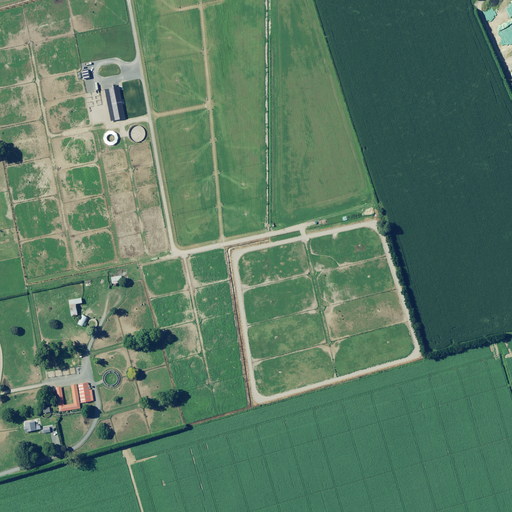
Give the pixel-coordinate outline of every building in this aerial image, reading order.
[(123,280),(122,276),(112,278),(113,284),(114,283),(114,286),(119,285),(118,281),(123,280)] [(83,303),(83,298),(70,300),(72,316),(78,315),(76,304),(83,303)] [(88,318),(83,315),(78,324),(84,327),(88,318)] [(81,403),(95,401),(93,390),(90,390),(88,383),(79,384),(81,403)] [(81,409),(77,385),(72,386),(74,404),(65,405),(62,387),(56,388),(60,412),(81,409)] [(36,426),(36,421),(26,423),(26,426),(25,426),(26,432),(41,429),(40,425),(36,426)]
